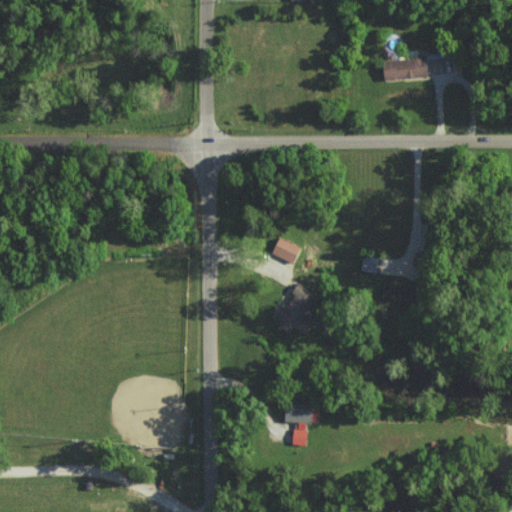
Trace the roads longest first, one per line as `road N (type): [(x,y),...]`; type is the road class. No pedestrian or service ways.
road 1 (residential): [(218,511),(221,280),(206,141),(207,0)]
road 2 (residential): [(0,138),(511,138)]
